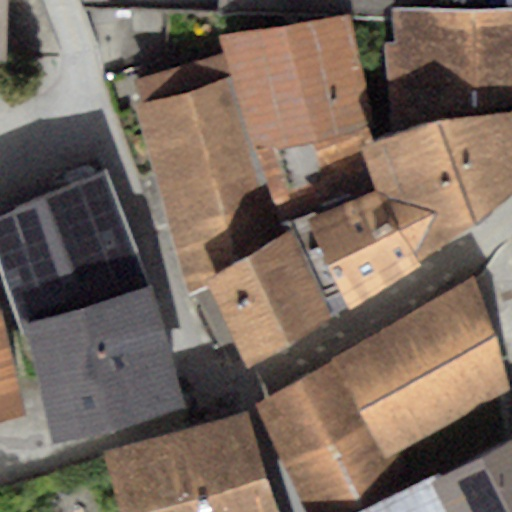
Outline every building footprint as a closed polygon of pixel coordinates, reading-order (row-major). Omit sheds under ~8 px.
[(511,10),(393,10),(393,42),(403,129),(511,114),(511,10)] [(348,15),(219,36),(224,53),(231,77),(253,155),(276,149),(377,124),(348,15)] [(403,129),(393,42),(382,42),(392,133),(403,129)] [(134,81),(140,102),(231,77),(224,53),(134,81)] [(140,102),(132,104),(187,294),(209,285),(206,277),(295,225),(276,149),(253,155),(231,77),(140,102)] [(380,138),(362,148),(377,190),(422,263),(511,193),(511,114),(403,129),(392,133),(380,138)] [(380,138),(377,124),(276,149),(295,225),(377,190),(362,148),(380,138)] [(108,165),(0,210),(0,247),(25,323),(151,284),(108,165)] [(377,190),(295,225),(331,316),(422,263),(377,190)] [(295,225),(206,277),(209,285),(248,370),(331,316),(295,225)] [(511,390),(475,277),(335,359),(387,459),(511,390)] [(151,284),(25,323),(55,441),(185,406),(152,284),(151,284)] [(1,309),(0,309),(0,426),(23,421),(1,309)] [(335,359),(261,403),(307,511),(354,511),(404,489),(387,459),(335,359)] [(276,511),(247,410),(104,452),(121,511),(276,511)] [(511,511),(511,435),(434,475),(452,511),(511,511)] [(353,511),(452,511),(434,475),(404,489),(353,511)]
